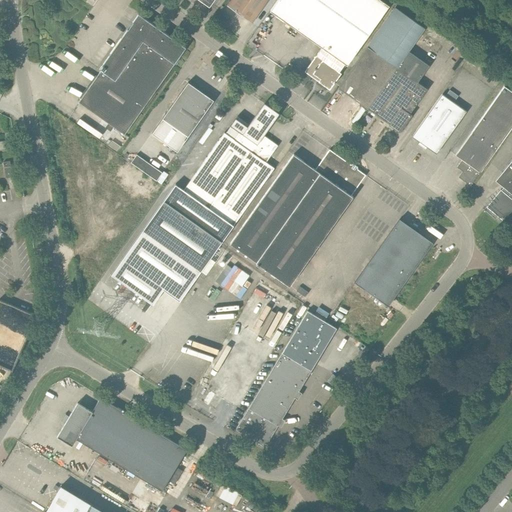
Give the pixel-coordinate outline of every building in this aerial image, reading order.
[(231,0),(228,6),(252,23),(268,0),(231,0)] [(347,65),(385,12),(390,6),(381,0),(278,0),(271,11),(347,65)] [(368,109),(389,124),(389,125),(400,133),(412,115),(410,114),(428,89),(418,82),(430,66),(409,51),(425,28),(396,8),(368,47),(397,68),(368,109)] [(101,70),(79,102),(125,134),(186,48),(139,14),(100,69),(101,70)] [(338,88),(368,109),(397,68),(368,47),(338,88)] [(319,82),(330,90),(342,73),(317,56),(305,72),(311,77),(313,74),(321,79),(319,82)] [(188,82),(163,119),(189,137),(212,104),(214,101),(188,82)] [(511,91),(505,87),(472,133),(456,156),(462,160),(457,168),(464,173),(460,178),(471,186),(480,173),(511,129),(511,91)] [(467,112),(442,95),(412,137),(437,154),(467,112)] [(225,133),(184,191),(176,185),(164,201),(222,242),(274,168),(266,162),(278,146),(245,122),(233,139),(225,133)] [(11,140),(0,141),(0,150),(12,148),(11,140)] [(315,170),(294,154),(230,244),(290,286),(353,196),(352,195),(366,175),(330,150),(315,170)] [(501,190),(487,207),(506,223),(504,226),(504,227),(511,217),(511,160),(495,181),(504,188),(501,190)] [(13,177),(10,161),(3,162),(6,179),(13,177)] [(147,208),(162,187),(125,161),(110,182),(147,208)] [(427,251),(425,237),(400,219),(355,283),(388,306),(427,251)] [(225,285),(229,279),(234,282),(242,270),(229,262),(217,279),(225,285)] [(204,392),(225,405),(262,345),(291,296),(271,282),(251,268),(217,324),(183,380),(204,392)] [(237,429),(266,447),(337,329),(308,311),(237,429)] [(187,450),(101,398),(92,412),(78,403),(57,437),(72,446),(76,439),(114,462),(110,468),(117,472),(120,466),(162,491),(187,450)] [(103,511),(61,486),(45,511),(103,511)]
